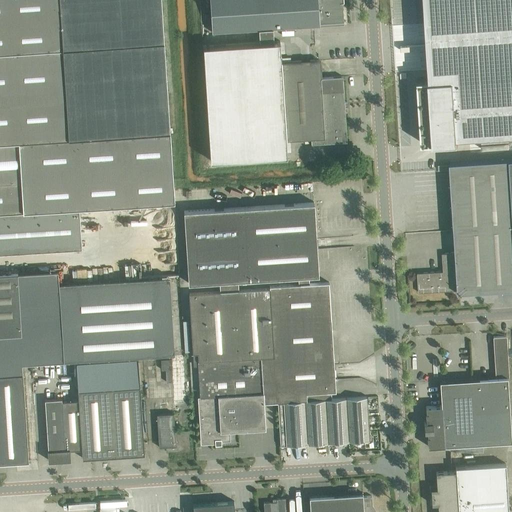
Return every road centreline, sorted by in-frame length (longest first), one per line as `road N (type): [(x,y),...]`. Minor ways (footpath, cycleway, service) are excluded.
road 1 (unclassified): [(0,489),(399,465)]
road 2 (unclassified): [(392,321),(372,0)]
road 3 (unclassified): [(399,465),(392,321)]
road 4 (unclassified): [(392,321),(511,313)]
